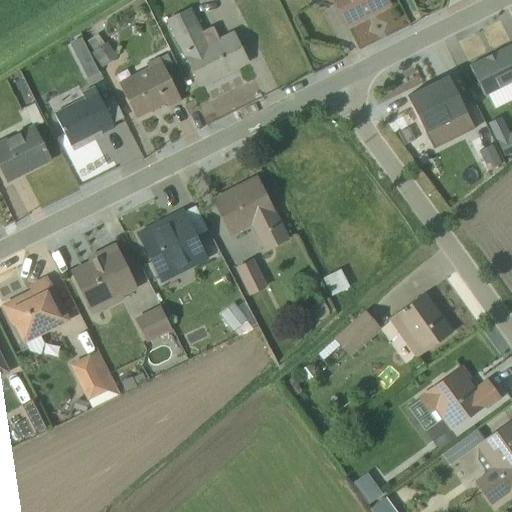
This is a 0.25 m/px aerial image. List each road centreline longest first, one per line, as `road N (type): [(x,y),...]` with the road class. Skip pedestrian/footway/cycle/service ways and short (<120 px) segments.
road 1 (residential): [(333,85),(0,250)]
road 2 (residential): [(333,85),(511,333)]
road 3 (residential): [(504,0),(333,85)]
